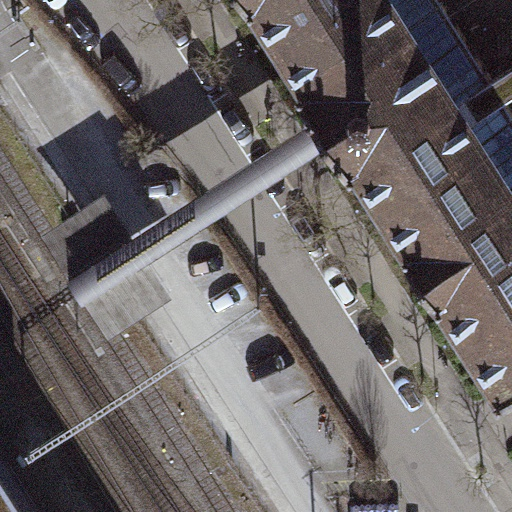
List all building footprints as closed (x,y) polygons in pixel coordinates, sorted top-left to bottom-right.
[(258,0),(306,74),(294,81),(314,94),(331,121),(344,159),(353,153),(406,235),(400,238),(431,286),(436,282),(502,385),(511,379),(511,107),(497,84),(482,61),(442,0),(258,0)] [(511,43),(482,61),(497,84),(511,75),(511,43)] [(331,121),(314,94),(130,210),(66,250),(83,277),(148,236),(331,121)] [(130,210),(107,175),(42,216),(66,250),(130,210)] [(148,236),(83,277),(110,320),(175,279),(148,236)] [(34,511),(0,459),(0,511),(34,511)]
